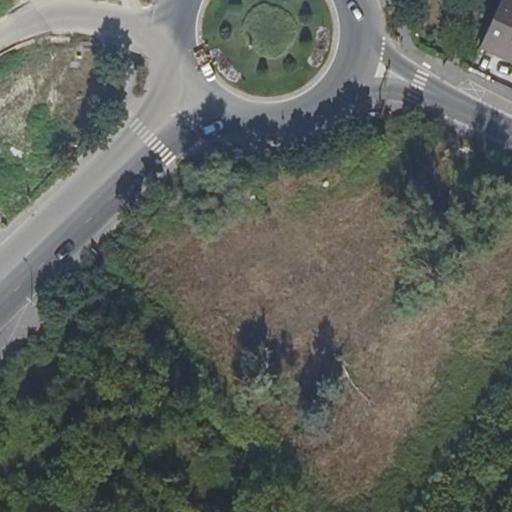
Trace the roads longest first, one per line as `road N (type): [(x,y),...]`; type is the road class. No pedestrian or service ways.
road 1 (primary): [(199,96),(158,147),(0,291)]
road 2 (primary): [(199,96),(249,124),(307,117),(349,77),(359,49)]
road 3 (tertiary): [(359,49),(511,128)]
